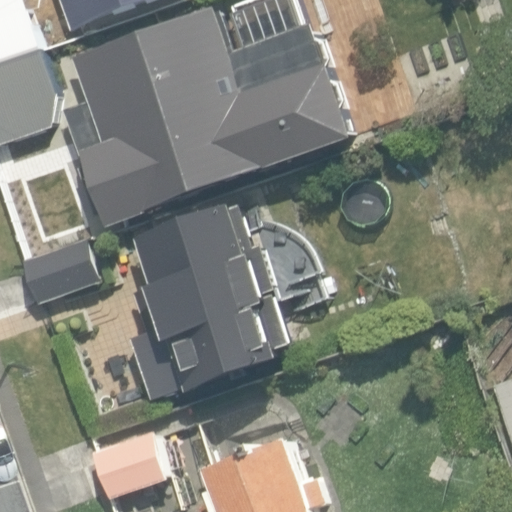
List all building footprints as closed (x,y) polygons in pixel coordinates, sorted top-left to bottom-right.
[(68,0),(80,34),(181,0),(68,0)] [(70,112),(112,231),(371,139),(330,23),(286,39),(279,17),(243,30),(234,5),(84,58),(100,101),(70,112)] [(0,152),(62,130),(68,97),(37,12),(0,25),(0,152)] [(246,211),(245,206),(148,238),(164,286),(158,288),(172,331),(140,342),(161,405),(298,359),(294,349),(306,346),(288,293),(291,292),(276,246),(267,249),(254,209),(246,211)] [(32,265),(45,303),(111,280),(98,241),(32,265)] [(511,376),(499,381),(511,419),(511,376)] [(102,451),(117,501),(181,482),(167,432),(102,451)] [(206,468),(221,511),(325,511),(299,436),(206,468)]
